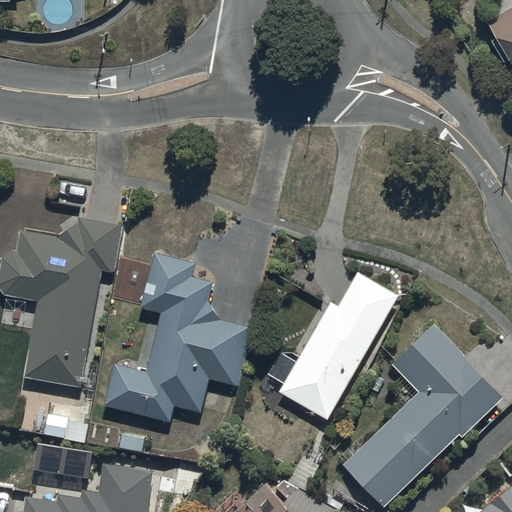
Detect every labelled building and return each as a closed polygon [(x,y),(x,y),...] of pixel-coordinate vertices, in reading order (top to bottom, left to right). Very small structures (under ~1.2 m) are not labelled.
[(0,0),(0,9),(11,9),(10,0),(0,0)] [(506,51),(511,60),(511,0),(486,16),(493,29),(488,32),(501,54),(506,51)] [(82,382),(101,266),(115,268),(121,220),(79,214),(77,216),(66,223),(58,232),(21,224),(16,246),(12,246),(1,253),(0,261),(0,285),(3,290),(35,295),(23,373),(82,382)] [(115,357),(103,399),(169,418),(174,401),(199,409),(209,375),(237,383),(255,324),(219,314),(208,295),(210,277),(192,270),(195,258),(155,247),(139,301),(161,308),(144,365),(115,357)] [(330,296),(279,386),(327,414),(400,291),(358,267),(338,301),(330,296)] [(503,391),(432,318),(392,357),(420,386),(358,446),(351,440),(337,454),(383,501),(458,428),(461,431),(503,391)] [(21,511),(147,511),(155,468),(101,459),(97,485),(83,483),(82,492),(56,488),(54,497),(25,492),(21,511)] [(330,511),(335,507),(300,483),(288,495),(264,477),(244,496),(250,502),(239,511),(330,511)] [(511,511),(511,479),(491,495),(494,498),(475,511),(511,511)]
